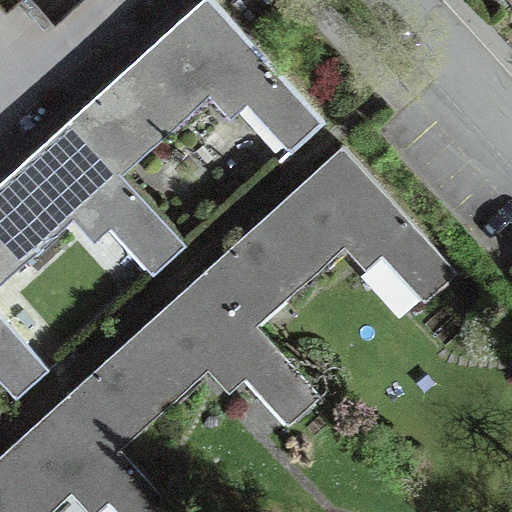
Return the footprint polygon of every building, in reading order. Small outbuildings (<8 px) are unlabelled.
[(81,112),(131,169),(216,95),(235,117),(255,98),(296,144),(333,112),(234,0),(208,0),(151,50),(81,112)] [(0,1),(0,26),(12,17),(0,1)] [(0,182),(0,289),(83,217),(101,238),(118,224),(160,272),(195,241),(131,169),(81,112),(12,172),(0,182)] [(214,262),(263,318),(347,245),(366,266),(387,248),(428,294),(465,261),(356,137),(285,200),(214,262)] [(145,322),(75,383),(128,442),(215,366),(233,388),(250,373),(292,421),(327,390),(263,318),(214,262),(145,322)] [(58,363),(0,297),(0,366),(24,393),(58,363)] [(189,511),(128,442),(75,383),(7,442),(0,448),(0,511),(53,511),(78,490),(95,510),(113,494),(128,511),(189,511)]
